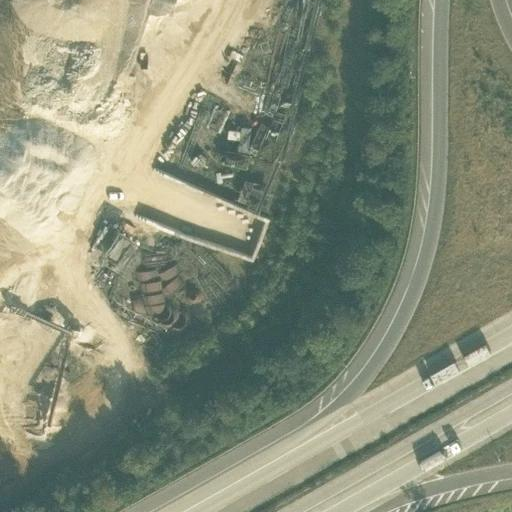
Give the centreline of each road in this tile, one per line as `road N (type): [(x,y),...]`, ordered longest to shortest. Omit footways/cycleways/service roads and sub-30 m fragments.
road 1 (motorway): [(441,0),(436,209),(391,338),(339,404),(176,511)]
road 2 (motorway): [(511,340),(209,511)]
road 3 (motorway): [(306,511),(511,396)]
road 4 (motorway): [(350,511),(511,468)]
